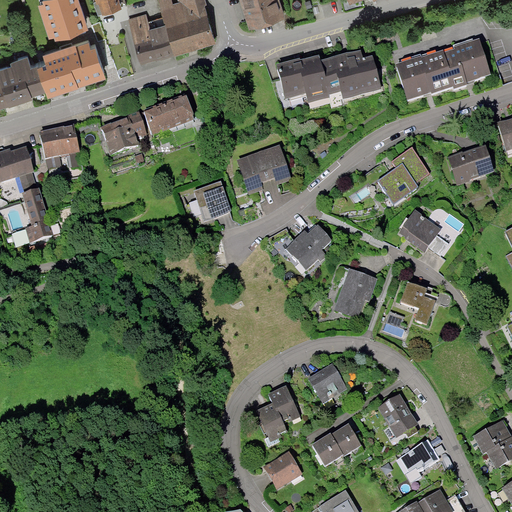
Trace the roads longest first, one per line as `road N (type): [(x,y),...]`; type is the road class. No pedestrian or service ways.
road 1 (residential): [(272,511),(246,485),(229,446),(235,413),(258,376),(343,343),(365,345),(409,374),(431,400),(487,511)]
road 2 (residential): [(511,93),(363,151),(306,203),(237,246)]
road 3 (track): [(199,511),(174,319),(144,282),(93,257)]
road 4 (residential): [(230,40),(202,64),(0,130)]
road 5 (residential): [(0,302),(93,257),(0,274)]
road 6 (residential): [(511,391),(455,292),(392,250)]
road 7 (residential): [(230,40),(270,42),(406,0)]
